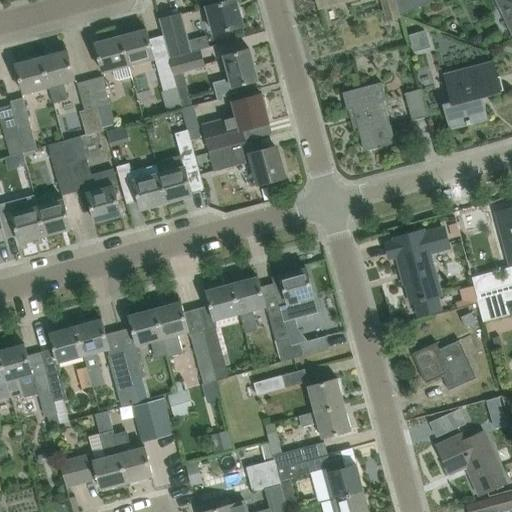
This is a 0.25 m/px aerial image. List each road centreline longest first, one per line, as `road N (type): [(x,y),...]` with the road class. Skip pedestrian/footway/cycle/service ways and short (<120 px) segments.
road 1 (residential): [(0,292),(327,208)]
road 2 (residential): [(411,511),(327,208)]
road 3 (residential): [(327,208),(271,0)]
road 4 (residential): [(327,208),(511,159)]
